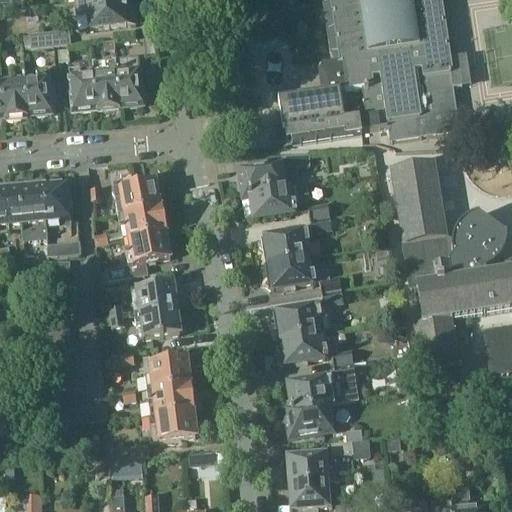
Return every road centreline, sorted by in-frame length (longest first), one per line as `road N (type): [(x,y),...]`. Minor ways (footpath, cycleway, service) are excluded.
road 1 (residential): [(251,511),(244,403),(193,141)]
road 2 (residential): [(0,160),(193,141)]
road 3 (residential): [(193,141),(166,0)]
